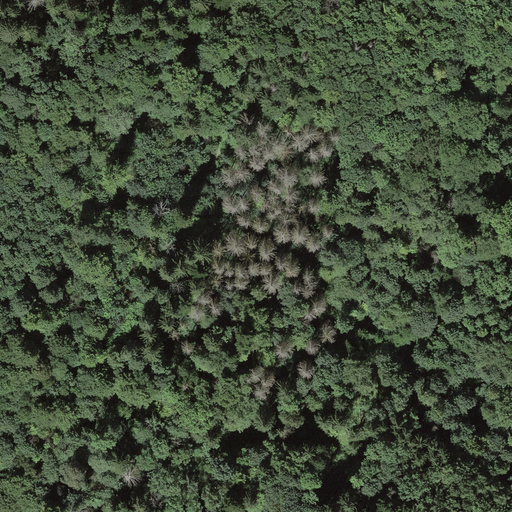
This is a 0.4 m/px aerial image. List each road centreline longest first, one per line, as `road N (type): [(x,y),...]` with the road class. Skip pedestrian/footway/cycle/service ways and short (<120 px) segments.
road 1 (track): [(0,100),(49,113),(172,79),(319,111),(431,93),(452,82),(459,48),(445,21),(406,0)]
road 2 (track): [(0,303),(90,356),(133,397),(153,400),(164,389),(166,344),(118,183),(127,137),(172,79)]
